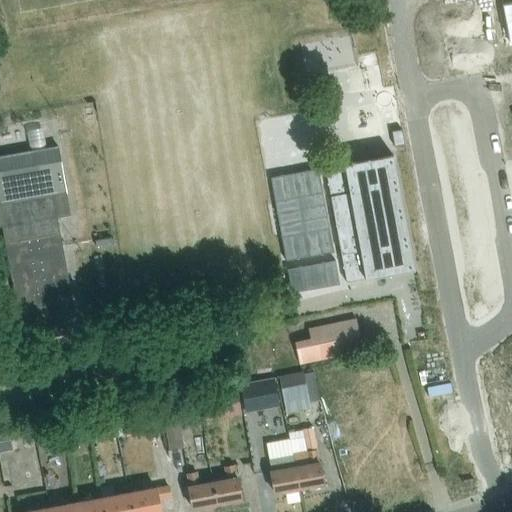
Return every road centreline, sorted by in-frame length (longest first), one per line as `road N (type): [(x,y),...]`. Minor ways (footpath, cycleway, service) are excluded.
road 1 (residential): [(462,353),(412,96)]
road 2 (residential): [(511,263),(480,110),(469,95),(449,89),(412,96)]
road 3 (residential): [(511,507),(483,452),(462,353)]
